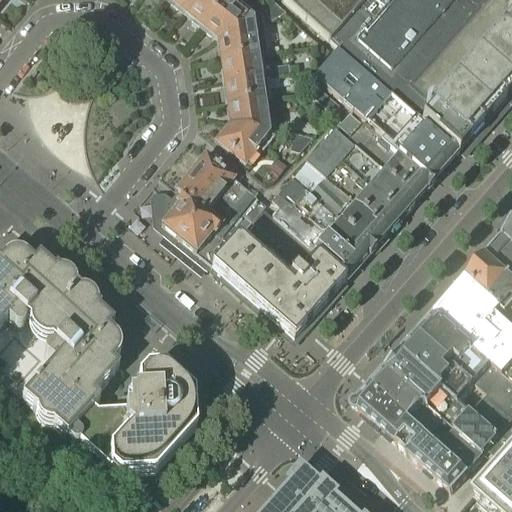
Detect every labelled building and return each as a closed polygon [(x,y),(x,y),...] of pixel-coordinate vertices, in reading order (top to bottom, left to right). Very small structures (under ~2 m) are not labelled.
[(185,17),(198,0),(169,0),(167,3),(185,17)] [(201,31),(225,2),(222,0),(198,0),(185,17),(201,31)] [(285,0),(282,4),(330,46),(348,25),(362,37),(378,18),(365,6),(369,2),(370,0),(285,0)] [(511,0),(398,0),(385,15),(364,38),(356,48),(356,47),(344,61),(457,161),(470,147),(469,146),(480,134),(490,122),(491,123),(493,121),(492,120),(498,113),(511,97),(511,0)] [(385,15),(398,0),(370,0),(369,2),(385,15)] [(218,45),(253,25),(225,2),(201,31),(218,45)] [(364,38),(385,15),(369,2),(365,6),(378,18),(362,37),(364,38)] [(267,17),(279,10),(272,4),(262,10),(267,17)] [(279,10),(267,17),(271,25),(286,17),(279,10)] [(221,65),(258,60),(253,25),(218,45),(221,65)] [(364,38),(362,37),(348,25),(330,46),(338,54),(337,55),(344,61),(356,47),(356,48),(364,38)] [(277,202),(271,208),(279,216),(272,224),(344,288),(400,225),(457,161),(344,61),(337,55),(314,81),(351,116),(282,195),(277,202)] [(224,87),(261,82),(258,60),(221,65),(224,87)] [(276,81),(278,80),(290,79),(289,69),(275,71),(276,81)] [(227,109),(264,104),(261,82),(224,87),(227,109)] [(339,112),(317,94),(310,102),(332,121),(339,112)] [(231,131),(269,141),(264,104),(227,109),(231,131)] [(246,170),(269,141),(231,131),(218,147),(246,170)] [(304,151),(309,146),(311,143),(294,139),(292,147),(304,151)] [(298,158),(300,155),(304,151),(292,147),(290,156),(298,158)] [(284,171),(271,162),(263,172),(276,181),(284,171)] [(250,228),(262,215),(263,213),(255,206),(255,205),(232,186),(204,164),(191,181),(241,220),(250,228)] [(226,237),(241,220),(191,181),(177,198),(185,204),(202,217),(205,220),(226,237)] [(177,247),(202,217),(185,204),(177,198),(178,199),(173,205),(169,206),(166,204),(154,205),(156,230),(177,247)] [(261,216),(262,215),(250,228),(210,274),(237,298),(293,346),(344,288),(272,224),(264,217),(263,218),(261,216)] [(250,228),(241,220),(226,237),(205,220),(202,217),(177,247),(210,274),(250,228)] [(511,252),(504,245),(487,264),(488,265),(511,286),(511,252)] [(487,264),(467,285),(501,316),(511,325),(511,286),(488,265),(487,264)] [(89,418),(91,416),(93,414),(93,413),(99,407),(93,403),(108,386),(102,381),(108,374),(99,365),(105,358),(104,358),(108,355),(106,330),(39,270),(15,271),(11,275),(11,274),(5,281),(0,276),(0,329),(4,325),(12,332),(13,332),(14,333),(17,333),(19,332),(20,331),(21,329),(22,327),(22,326),(21,324),(22,323),(23,324),(28,318),(57,344),(52,350),(53,351),(52,352),(50,352),(49,352),(48,352),(46,352),(45,354),(44,356),(43,357),(43,359),(44,359),(44,360),(45,362),(52,369),(21,404),(66,444),(66,443),(74,434),(89,418)] [(435,321),(435,322),(491,372),(502,382),(511,390),(511,336),(496,322),(501,316),(467,285),(435,321)] [(426,476),(451,498),(491,454),(499,462),(508,451),(511,447),(511,390),(502,382),(491,372),(435,322),(357,409),(358,416),(410,462),(411,461),(427,475),(426,476)] [(120,480),(121,481),(122,481),(151,479),(152,480),(152,479),(162,468),(163,468),(164,467),(163,466),(177,451),(178,451),(178,450),(192,435),(192,434),(192,430),(198,423),(198,418),(198,414),(191,408),(191,403),(175,389),(175,388),(174,388),(163,378),(163,377),(162,377),(160,376),(146,376),(138,385),(139,402),(128,402),(128,406),(125,409),(117,409),(117,415),(117,416),(117,418),(117,419),(114,422),(113,422),(113,423),(99,438),(99,439),(99,440),(100,462),(104,466),(104,467),(105,467),(120,480)] [(80,444),(100,462),(99,440),(99,439),(99,438),(113,423),(113,422),(114,422),(117,419),(117,418),(117,416),(117,415),(98,417),(93,413),(93,414),(91,416),(89,418),(74,434),(78,438),(80,439),(80,441),(80,443),(80,444)] [(500,471),(473,502),(483,511),(511,511),(511,470),(506,477),(500,471)] [(338,511),(328,502),(328,503),(317,493),(318,493),(316,492),(307,484),(307,483),(306,482),(305,483),(300,479),(270,511),(338,511)]
